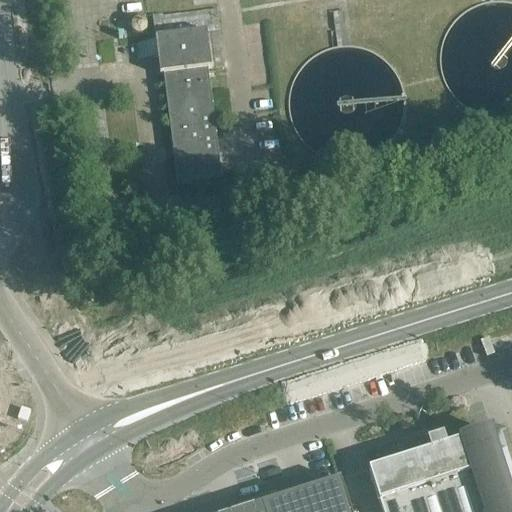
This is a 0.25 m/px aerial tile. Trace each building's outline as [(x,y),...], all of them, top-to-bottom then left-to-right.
[(114,47),(98,49),(100,66),(157,59),(160,77),(163,76),(173,154),(177,187),(222,181),(216,137),(208,71),(225,68),(220,33),(219,26),(212,27),(212,23),(219,22),(215,0),(180,0),(181,1),(141,6),(142,15),(152,14),(155,42),(119,46),(118,39),(112,40),(114,47)] [(488,0),(489,3),(483,5),(473,8),(463,14),(454,22),(447,31),(442,41),(440,53),(439,64),(440,77),(444,88),(450,96),(455,102),(467,112),(478,117),(490,119),(501,120),(502,125),(507,125),(507,120),(511,118),(511,5),(508,4),(495,3),(495,0),(488,0)] [(330,32),(332,50),(322,53),(312,58),(305,64),(299,72),(294,79),(290,88),(289,97),(288,104),(288,113),(289,122),(292,131),(298,140),(304,147),(313,154),(320,159),(329,162),(338,164),(347,165),(351,165),(351,170),(356,169),(356,164),(364,162),(374,157),(381,153),(387,147),(393,141),(396,136),(400,138),(403,133),(399,131),(402,121),(404,111),(404,103),(402,92),(399,82),(394,74),(387,65),(378,57),(369,53),(356,49),(345,48),(343,48),(341,26),(346,25),(345,12),(333,13),(334,32),(330,32)] [(511,511),(511,493),(499,453),(493,433),(447,448),(443,438),(428,443),(427,441),(411,446),(415,458),(369,473),(381,511),(511,511)] [(511,470),(506,451),(499,453),(511,493),(511,470)] [(349,511),(340,482),(246,511),(349,511)]
